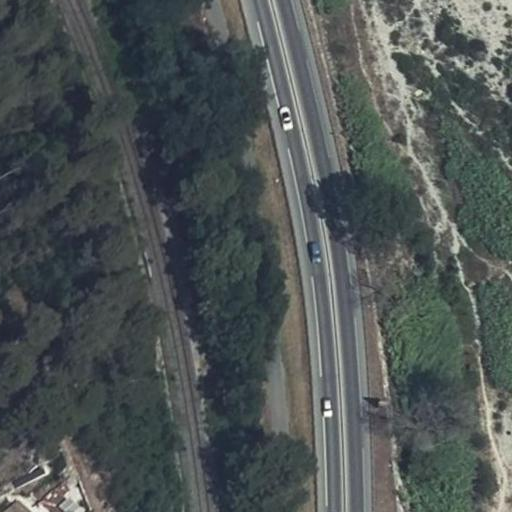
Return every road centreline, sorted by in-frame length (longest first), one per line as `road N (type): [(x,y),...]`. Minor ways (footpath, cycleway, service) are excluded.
road 1 (unclassified): [(207,0),(240,142),(279,389),(285,511)]
road 2 (primary): [(257,0),(312,239),(328,511)]
road 3 (primary): [(354,511),(336,245),(281,0)]
